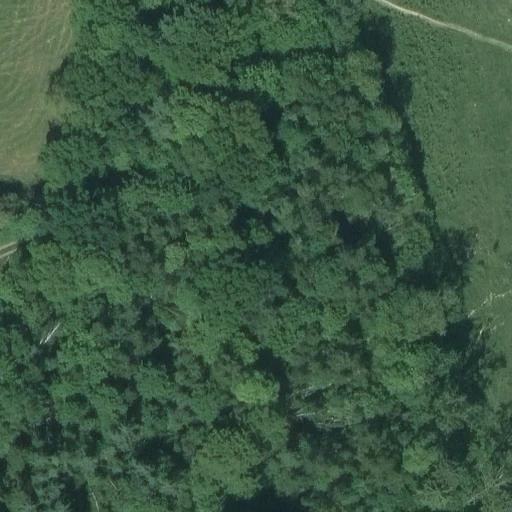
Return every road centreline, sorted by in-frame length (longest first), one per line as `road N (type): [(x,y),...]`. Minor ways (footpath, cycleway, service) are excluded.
road 1 (track): [(230,511),(221,191),(207,93),(177,0)]
road 2 (track): [(0,348),(55,238),(132,0)]
